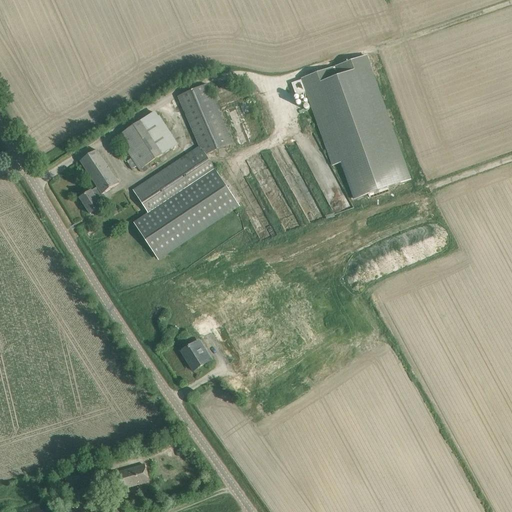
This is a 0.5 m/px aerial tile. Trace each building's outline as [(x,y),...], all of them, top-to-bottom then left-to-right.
[(410,179),(367,57),(292,84),(296,96),(307,92),(332,165),(341,162),(354,199),(368,194),(369,199),(371,198),(371,199),(389,193),(387,187),(410,179)] [(207,84),(177,97),(199,147),(205,156),(232,144),(207,84)] [(247,101),(223,110),(236,147),(261,138),(247,101)] [(154,113),(118,137),(129,154),(132,158),(127,162),(132,171),(138,167),(140,170),(144,167),(149,163),(172,149),(178,145),(169,131),(166,132),(154,113)] [(205,156),(199,147),(134,190),(149,214),(134,224),(157,259),(239,205),(205,156)] [(98,150),(80,161),(98,188),(102,194),(103,193),(119,183),(98,150)] [(91,191),(80,199),(90,214),(98,209),(103,206),(109,202),(103,193),(102,194),(98,188),(92,191),(91,191)] [(273,278),(263,258),(249,266),(243,253),(228,261),(226,257),(181,281),(200,316),(273,278)] [(298,276),(210,327),(225,354),(313,303),(298,276)] [(242,381),(331,332),(319,311),(283,330),(281,326),(266,334),(268,337),(229,358),(242,381)] [(201,350),(196,343),(182,352),(194,371),(211,360),(204,348),(201,350)] [(323,355),(253,395),(267,419),(337,380),(323,355)] [(102,477),(98,464),(79,470),(83,483),(102,477)] [(110,474),(103,476),(106,486),(109,485),(110,489),(114,488),(115,493),(140,486),(149,483),(144,465),(135,467),(110,474)] [(59,483),(55,485),(57,490),(61,489),(83,483),(79,470),(57,476),(59,483)]
